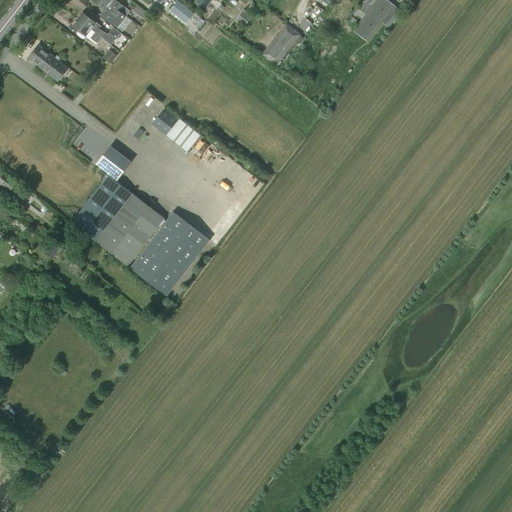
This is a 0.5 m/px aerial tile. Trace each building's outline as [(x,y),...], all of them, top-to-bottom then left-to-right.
[(100,14),(104,18),(117,28),(121,23),(126,16),(104,0),(92,0),(92,1),(103,10),(100,14)] [(130,11),(116,0),(104,0),(126,16),(130,11)] [(205,8),(211,0),(196,0),(195,1),(205,8)] [(357,25),(354,30),(368,41),(382,22),(389,27),(401,11),(395,6),(387,0),(364,0),(358,8),(350,20),(357,25)] [(177,1),(169,11),(186,24),(194,14),(177,1)] [(244,9),(237,18),(245,25),(253,15),(244,9)] [(101,38),(103,39),(107,34),(101,29),(102,27),(95,21),(96,20),(91,16),(90,17),(83,12),(78,19),(101,38)] [(101,38),(78,19),(72,26),(96,45),(101,38)] [(300,34),(286,24),(262,55),(275,66),(300,34)] [(27,58),(42,69),(53,56),(38,44),(27,58)] [(55,57),(53,56),(42,69),(57,81),(68,68),(58,60),(60,58),(57,55),(55,57)] [(151,124),(166,135),(187,152),(200,135),(179,119),(164,107),(151,124)] [(138,139),(143,132),(139,129),(133,136),(138,139)] [(0,184),(9,191),(16,182),(0,168),(0,184)] [(108,175),(72,223),(127,266),(164,218),(108,175)] [(173,212),(167,220),(130,268),(166,296),(209,240),(173,212)] [(52,241),(44,252),(51,258),(60,247),(52,241)] [(8,272),(3,279),(8,282),(13,275),(8,272)]
